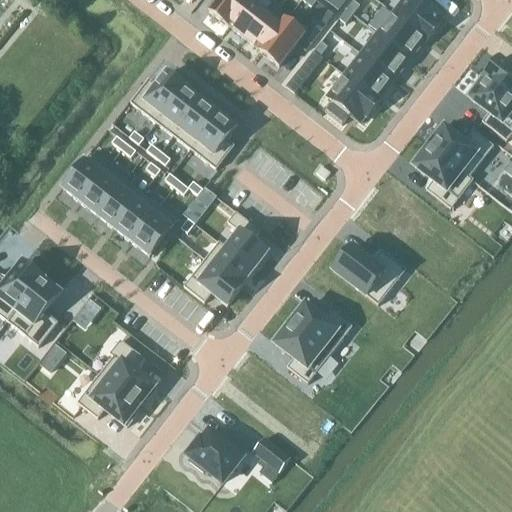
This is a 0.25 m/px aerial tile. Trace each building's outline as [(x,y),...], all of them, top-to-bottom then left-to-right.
[(221,0),(209,15),(227,29),(249,0),(221,0)] [(249,0),(227,29),(228,30),(229,29),(235,34),(234,34),(236,35),(243,40),(242,41),(244,42),(267,13),(251,1),(251,0),(249,0)] [(312,0),(304,0),(303,3),(312,10),(317,4),(312,0)] [(405,0),(393,16),(428,43),(440,27),(439,26),(444,20),(423,4),(425,0),(405,0)] [(354,3),(346,13),(353,18),(360,8),(354,3)] [(267,13),(244,42),(246,44),(246,43),(253,48),(253,49),(254,50),(255,49),(261,54),(260,55),(261,55),(290,19),(289,18),(283,26),(267,13)] [(346,13),(339,22),(346,27),(353,18),(346,13)] [(393,16),(377,36),(410,63),(425,44),(427,45),(428,43),(393,16)] [(290,19),(261,55),(279,69),(308,33),(290,19)] [(377,36),(361,57),(394,83),(410,63),(377,36)] [(321,45),(314,54),(320,59),(328,50),(321,45)] [(314,54),(306,65),(315,72),(323,62),(320,59),(314,54)] [(361,57),(344,78),(379,105),(381,104),(379,102),(394,83),(361,57)] [(511,72),(499,62),(484,81),(511,102),(511,72)] [(149,83),(131,106),(156,126),(185,90),(167,76),(157,89),(149,83)] [(333,104),(325,114),(342,128),(350,117),(361,126),(366,120),(367,121),(379,105),(344,78),(327,100),(333,104)] [(477,88),(468,99),(490,116),(482,125),(507,144),(511,137),(511,131),(511,129),(511,102),(484,81),(483,82),(485,83),(479,90),(477,88)] [(185,90),(156,126),(173,139),(201,104),(185,92),(185,90)] [(201,104),(173,139),(191,153),(218,117),(201,104)] [(218,117),(191,153),(216,173),(234,149),(227,143),(236,131),(218,117)] [(436,142),(429,150),(473,184),(473,183),(470,180),(494,149),(473,133),(463,146),(442,129),(433,140),(436,142)] [(130,141),(139,148),(144,142),(134,135),(130,141)] [(112,146),(121,153),(126,147),(117,140),(112,146)] [(136,155),(126,147),(121,153),(131,161),(136,155)] [(161,155),(151,148),(147,154),(156,162),(161,155)] [(421,156),(412,167),(434,184),(426,193),(451,212),(473,184),(429,150),(423,158),(421,156)] [(165,169),(170,163),(161,155),(156,162),(165,169)] [(90,157),(63,192),(81,206),(108,170),(90,157)] [(155,180),(160,174),(151,166),(146,173),(155,180)] [(108,170),(81,206),(98,219),(125,184),(108,170)] [(165,183),(174,191),(179,185),(170,177),(165,183)] [(125,184),(98,219),(115,232),(142,197),(125,184)] [(184,198),(188,192),(179,185),(174,191),(184,198)] [(202,193),(193,185),(188,191),(198,199),(202,193)] [(205,191),(183,218),(189,222),(195,227),(216,200),(205,191)] [(142,197),(115,232),(132,246),(159,210),(142,197)] [(159,210),(132,246),(150,259),(177,224),(159,210)] [(219,245),(219,246),(254,273),(268,256),(253,244),(260,235),(236,216),(228,226),(239,235),(227,251),(219,245)] [(187,236),(195,227),(189,222),(181,232),(187,236)] [(219,246),(205,263),(241,291),(242,291),(241,290),(254,273),(219,246)] [(351,250),(333,273),(378,308),(406,273),(382,254),(372,266),(351,250)] [(205,263),(184,290),(204,306),(212,297),(228,309),(241,291),(205,263)] [(0,280),(0,319),(7,325),(43,280),(24,266),(7,286),(0,280)] [(43,280),(7,325),(39,350),(58,326),(45,316),(62,294),(51,285),(49,288),(42,283),(43,281),(43,280)] [(90,304),(85,310),(95,319),(100,312),(90,304)] [(297,320),(291,328),(330,359),(352,330),(332,314),(324,324),(303,307),(294,318),(297,320)] [(282,333),(273,344),(295,361),(287,371),(308,387),(330,359),(291,328),(285,335),(282,333)] [(114,360),(100,378),(139,409),(145,401),(148,403),(157,392),(135,375),(145,363),(120,344),(110,357),(114,360)] [(45,362),(40,368),(50,376),(55,370),(45,362)] [(100,378),(77,406),(98,422),(105,413),(127,430),(136,419),(133,417),(139,409),(100,378)] [(200,444),(188,459),(191,462),(189,465),(203,476),(206,473),(223,486),(242,462),(240,461),(250,449),(230,434),(221,445),(208,436),(201,445),(200,444)] [(279,476),(290,462),(264,441),(253,455),(267,466),(279,476)]
